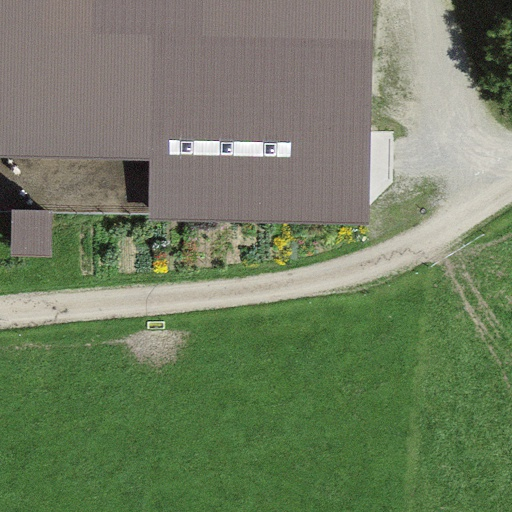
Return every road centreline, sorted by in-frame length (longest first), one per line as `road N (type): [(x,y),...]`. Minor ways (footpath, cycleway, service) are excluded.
road 1 (track): [(0,317),(286,292),(397,262),(511,191)]
road 2 (track): [(484,208),(444,96),(425,0)]
